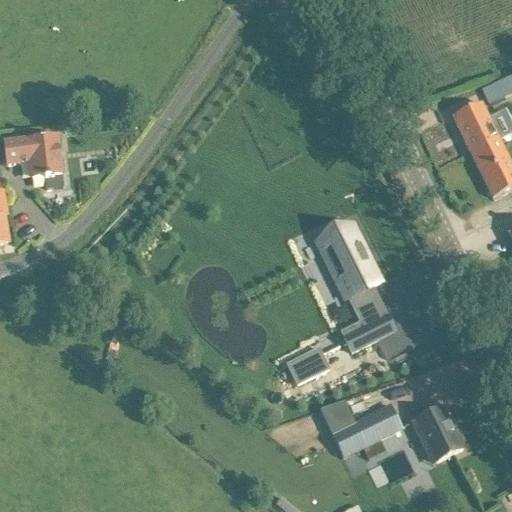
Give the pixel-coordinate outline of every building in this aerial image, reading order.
[(498,144),(480,107),(452,120),(470,157),(498,144)] [(13,145),(4,147),(5,156),(7,167),(30,164),(32,181),(45,180),(46,192),(63,189),(57,140),(44,142),(43,140),(40,140),(40,142),(22,144),(13,145)] [(511,173),(498,144),(470,157),(492,201),(511,191),(511,173)] [(352,228),(327,240),(348,280),(337,285),(345,302),(348,301),(363,330),(343,340),(351,356),(377,343),(370,327),(383,321),(368,291),(380,285),(352,228)] [(276,354),(301,344),(269,267),(244,277),(276,354)] [(318,352),(287,368),(297,388),(329,372),(318,352)] [(401,432),(390,408),(332,437),(343,460),(401,432)] [(441,411),(411,425),(424,451),(427,450),(435,466),(462,452),(461,449),(463,448),(463,446),(459,437),(457,436),(455,437),(441,411)]
